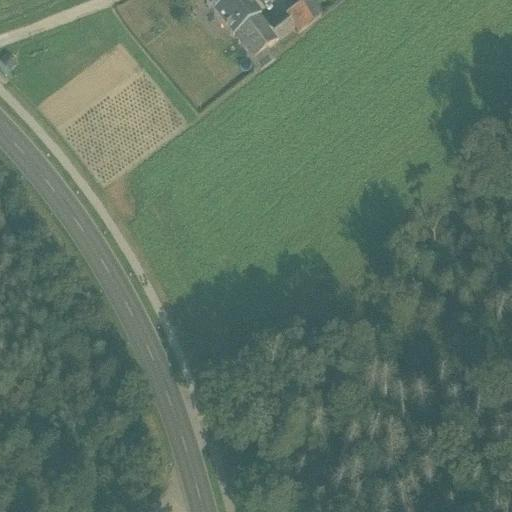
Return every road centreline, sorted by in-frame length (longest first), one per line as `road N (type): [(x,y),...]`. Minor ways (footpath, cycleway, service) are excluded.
road 1 (track): [(511,153),(213,407),(189,465)]
road 2 (primary): [(0,130),(64,202),(125,302),(176,421),(201,511)]
